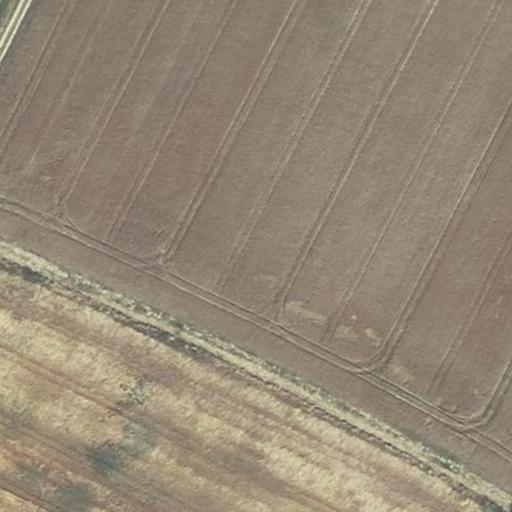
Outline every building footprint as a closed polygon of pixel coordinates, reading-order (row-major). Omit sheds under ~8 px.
[(369,74),(403,5),(391,0),(369,0),(340,60),(369,74)] [(326,77),(300,146),(332,158),(358,89),(326,77)] [(313,359),(402,134),(372,122),(284,348),(313,359)] [(281,162),(261,233),(293,242),(313,172),(281,162)] [(246,246),(214,314),(244,328),(276,260),(246,246)]
